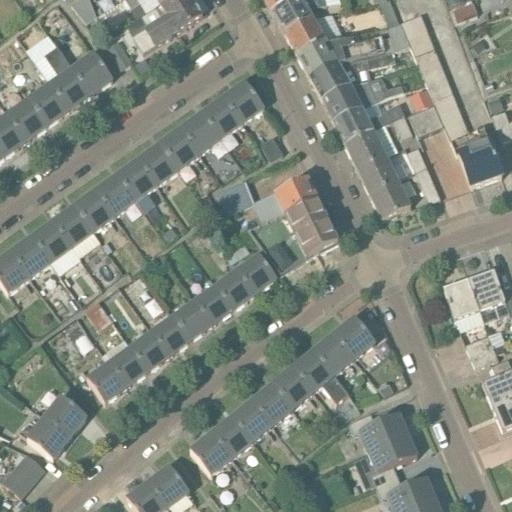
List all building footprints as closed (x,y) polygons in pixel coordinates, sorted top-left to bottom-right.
[(87,0),(84,0),(70,10),(86,29),(97,22),(91,5),(87,0)] [(130,0),(124,4),(131,14),(139,8),(146,20),(156,14),(177,0),(130,0)] [(141,23),(147,33),(132,42),(143,59),(203,22),(188,0),(177,0),(156,14),(146,20),(141,23)] [(272,19),(302,3),(314,0),(260,0),(272,18),(272,19)] [(314,0),(302,3),(272,19),(285,41),(311,26),(314,25),(308,14),(326,11),(323,0),(314,0)] [(384,0),(371,0),(374,8),(386,5),(384,0)] [(461,6),(458,0),(444,0),(448,11),(461,6)] [(472,8),(452,16),(457,29),(477,21),(472,8)] [(399,28),(404,40),(426,31),(421,20),(399,28)] [(399,28),(396,22),(385,26),(387,33),(399,28)] [(327,47),(341,44),(341,43),(339,35),(321,38),(314,25),(311,26),(285,41),(298,63),(327,47)] [(409,51),(404,40),(399,28),(387,33),(396,56),(409,51)] [(404,40),(409,51),(409,52),(430,43),(426,31),(404,40)] [(341,43),(341,44),(327,47),(298,63),(310,85),(337,70),(385,61),(381,45),(352,50),(350,42),(341,43)] [(409,52),(414,63),(435,55),(430,43),(409,52)] [(471,50),(477,58),(485,53),(479,44),(471,50)] [(106,55),(120,77),(133,69),(119,47),(106,55)] [(50,90),(69,117),(90,101),(71,75),(72,75),(57,53),(45,63),(58,84),(50,90)] [(414,63),(419,75),(440,67),(435,55),(414,63)] [(310,85),(322,107),(350,92),(372,87),(372,86),(368,75),(394,68),(392,59),(385,61),(337,70),(310,85)] [(71,75),(90,101),(112,86),(93,60),(72,75),(71,75)] [(419,75),(424,87),(445,78),(440,67),(419,75)] [(424,87),(429,98),(449,90),(445,78),(424,87)] [(363,115),(390,101),(381,83),(372,86),(372,87),(350,92),(322,107),(333,129),(363,115)] [(491,87),(484,89),(487,96),(494,93),(491,87)] [(223,104),(242,130),(263,114),(245,89),(223,104)] [(29,105),(47,132),(69,117),(50,90),(29,105)] [(429,98),(434,110),(454,102),(449,90),(429,98)] [(417,117),(421,116),(433,111),(426,95),(410,101),(417,117)] [(434,110),(440,122),(459,114),(454,102),(434,110)] [(503,114),(499,102),(487,106),(491,118),(503,114)] [(220,145),(242,130),(223,104),(202,120),(220,145)] [(7,121),(26,147),(47,132),(29,105),(7,121)] [(345,152),(371,137),(373,136),(373,137),(385,132),(393,128),(405,124),(399,109),(367,124),(363,115),(333,129),(345,152)] [(431,138),(445,132),(440,122),(434,110),(421,116),(431,138)] [(445,132),(445,133),(464,126),(459,114),(440,122),(445,132)] [(418,144),(431,138),(421,116),(409,121),(418,144)] [(511,126),(509,128),(505,117),(491,122),(501,148),(511,144),(511,126)] [(199,160),(220,145),(202,120),(181,135),(199,160)] [(26,147),(7,121),(0,126),(0,156),(5,163),(26,148),(26,147)] [(405,124),(393,128),(401,146),(412,141),(405,124)] [(445,133),(450,145),(468,137),(464,126),(445,133)] [(468,137),(450,145),(457,163),(458,162),(470,195),(502,183),(489,148),(488,148),(483,133),(468,137)] [(178,176),(199,160),(181,135),(160,151),(178,176)] [(345,152),(357,176),(386,162),(373,137),(373,136),(371,137),(345,152)] [(271,167),(282,160),(273,144),(261,150),(271,167)] [(157,191),(178,176),(160,151),(138,166),(157,191)] [(415,178),(426,173),(417,153),(406,158),(415,178)] [(369,201),(398,187),(386,162),(357,176),(369,201)] [(135,207),(157,191),(138,166),(117,182),(135,207)] [(415,178),(421,191),(429,210),(440,205),(426,173),(415,178)] [(114,222),(135,207),(117,182),(96,197),(114,222)] [(252,239),(317,207),(307,185),(255,209),(251,210),(261,232),(250,237),(252,239)] [(251,210),(255,209),(245,187),(218,200),(227,220),(251,210)] [(398,187),(369,201),(382,227),(410,213),(398,187)] [(93,238),(114,222),(96,197),(75,213),(93,238)] [(317,207),(252,239),(281,281),(294,273),(292,270),(306,264),(338,248),(317,207)] [(72,253),(93,238),(75,213),(53,228),(72,253)] [(50,269),(72,253),(53,228),(32,244),(50,269)] [(170,232),(163,238),(169,246),(177,239),(170,232)] [(29,284),(50,269),(32,244),(11,259),(29,284)] [(0,288),(8,300),(29,284),(11,259),(0,266),(0,288)] [(258,261),(237,277),(254,301),(276,285),(258,261)] [(215,292),(233,316),(254,301),(237,277),(215,292)] [(483,329),(484,329),(509,320),(494,277),(469,286),(480,317),(479,318),(483,329)] [(455,327),(479,318),(480,317),(469,286),(443,295),(455,327)] [(194,308),(212,332),(233,316),(215,292),(194,308)] [(75,304),(69,296),(63,300),(69,308),(75,304)] [(84,316),(99,337),(113,327),(98,306),(84,316)] [(173,323),(190,347),(212,332),(194,308),(173,323)] [(173,323),(152,339),(169,363),(190,347),(173,323)] [(334,341),(354,365),(374,349),(354,324),(334,341)] [(152,339),(130,354),(148,378),(169,363),(152,339)] [(334,341),(313,358),(334,382),(354,365),(334,341)] [(470,363),(493,353),(488,341),(465,351),(470,363)] [(505,348),(493,353),(496,360),(508,355),(505,348)] [(493,353),(470,363),(475,374),(498,365),(496,360),(493,353)] [(130,354),(109,370),(126,394),(148,378),(130,354)] [(347,400),(334,382),(313,358),(293,374),(313,399),(322,392),(336,409),(347,400)] [(109,370),(88,385),(93,393),(105,409),(126,394),(109,370)] [(293,416),(313,399),(293,374),(273,391),(293,416)] [(492,414),(511,405),(511,376),(482,389),(492,414)] [(377,393),(384,401),(393,396),(389,389),(383,388),(377,393)] [(272,432),(293,416),(273,391),(252,407),(272,432)] [(44,424),(69,444),(86,423),(60,403),(44,424)] [(503,439),(511,434),(511,405),(492,414),(503,439)] [(252,449),(272,432),(252,407),(232,424),(252,449)] [(377,430),(372,419),(354,426),(351,429),(355,440),(361,437),(369,458),(410,441),(401,420),(377,430)] [(44,424),(27,445),(53,465),(69,444),(44,424)] [(231,465),(252,449),(232,424),(211,441),(231,465)] [(211,482),(231,465),(211,441),(191,457),(211,482)] [(419,462),(410,441),(369,458),(378,479),(372,481),(377,493),(399,483),(395,472),(419,462)] [(17,469),(37,485),(45,476),(26,459),(17,469)] [(9,478),(29,495),(37,485),(17,469),(9,478)] [(165,511),(171,511),(188,499),(169,474),(148,490),(165,511)] [(9,478),(1,488),(20,503),(21,505),(29,495),(9,478)] [(404,495),(399,483),(377,493),(382,504),(387,502),(391,511),(421,511),(437,506),(428,485),(404,495)] [(132,511),(165,511),(148,490),(127,506),(132,511)] [(21,505),(20,503),(14,508),(17,511),(21,511),(25,509),(21,505)]
